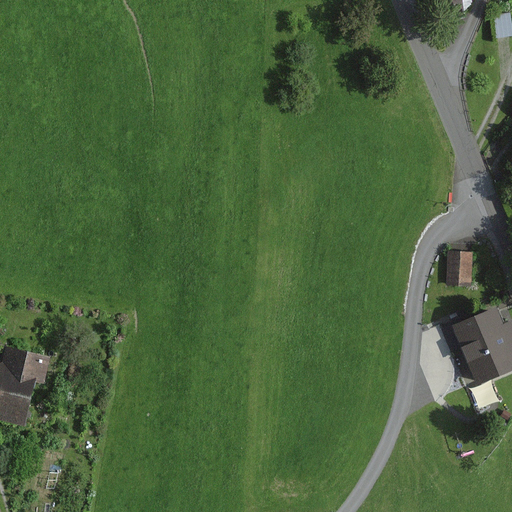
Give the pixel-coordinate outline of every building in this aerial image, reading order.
[(472,0),(449,0),(452,14),(465,12),(473,4),(472,0)] [(511,18),(511,14),(493,16),(496,39),(511,37),(511,18)] [(511,133),(502,162),(511,165),(511,133)] [(469,261),(449,259),(447,288),(467,289),(469,261)] [(511,368),(511,364),(485,304),(443,323),(471,386),(511,368)] [(0,422),(28,428),(43,359),(0,349),(0,422)]
